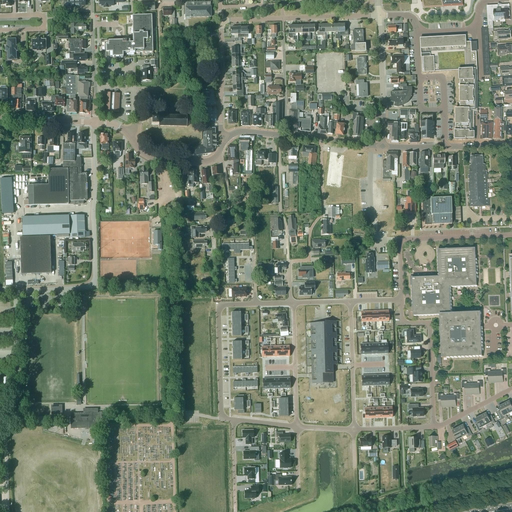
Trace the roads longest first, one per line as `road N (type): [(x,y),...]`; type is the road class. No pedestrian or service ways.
road 1 (residential): [(94,122),(92,283),(0,289)]
road 2 (residential): [(255,304),(219,305),(221,418),(233,419)]
road 3 (residential): [(401,300),(403,322),(430,330),(433,426)]
road 4 (residential): [(320,139),(322,211),(308,235),(308,260),(289,262)]
road 5 (residential): [(383,146),(379,15)]
road 6 (residential): [(350,301),(353,430)]
road 7 (residential): [(289,262),(278,135)]
road 8 (residential): [(296,427),(292,303)]
road 9 (unknown): [(390,511),(511,485)]
road 10 (residential): [(370,145),(376,242),(399,240)]
